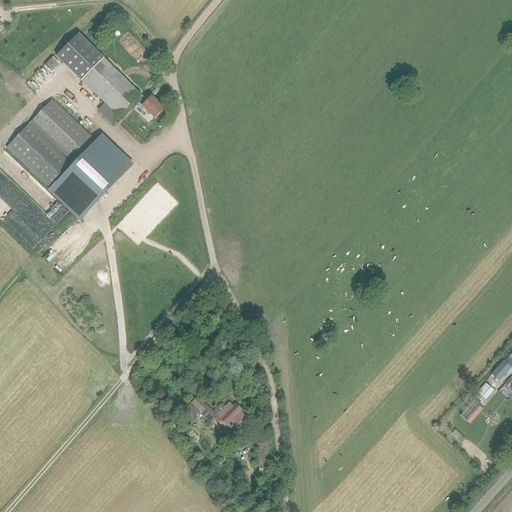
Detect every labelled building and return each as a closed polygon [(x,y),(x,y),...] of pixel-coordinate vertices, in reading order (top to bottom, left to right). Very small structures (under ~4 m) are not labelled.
[(78,34),(56,56),(79,79),(102,57),(78,34)] [(52,57),(44,66),(51,72),(59,63),(52,57)] [(163,109),(151,96),(146,102),(139,95),(140,95),(102,58),(80,80),(118,117),(134,100),(154,118),(163,109)] [(96,141),(52,100),(29,124),(72,166),(96,141)] [(50,189),(72,166),(29,125),(7,148),(50,189)] [(50,189),(49,190),(79,218),(126,170),(96,141),(72,166),(50,189)] [(33,247),(43,239),(35,230),(26,237),(33,247)] [(503,361),(497,367),(490,375),(498,382),(511,368),(503,361)] [(477,394),(485,401),(493,391),(485,384),(477,394)] [(212,412),(197,398),(184,410),(192,418),(198,411),(211,423),(215,419),(221,426),(220,427),(225,431),(234,421),(242,429),(249,422),(239,412),(240,411),(235,405),(233,407),(229,403),(225,407),(221,403),(212,412)] [(481,405),(474,399),(460,416),(466,421),(481,405)] [(465,446),(483,462),(489,456),(471,440),(465,446)] [(260,442),(261,469),(270,469),(268,442),(260,442)]
